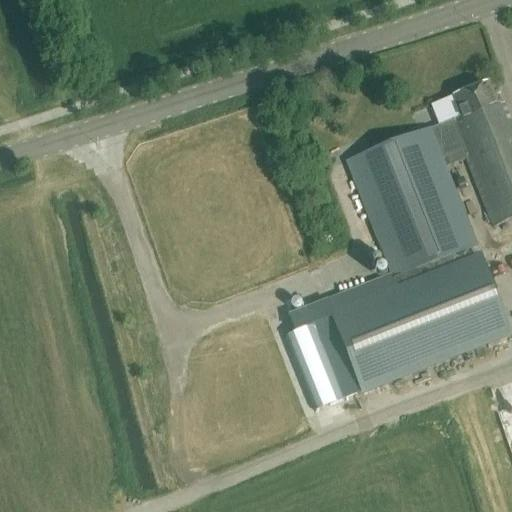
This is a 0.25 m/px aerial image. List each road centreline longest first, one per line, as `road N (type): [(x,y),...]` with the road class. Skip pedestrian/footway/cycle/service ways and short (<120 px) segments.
road 1 (tertiary): [(0,159),(488,0)]
road 2 (track): [(339,431),(142,511)]
